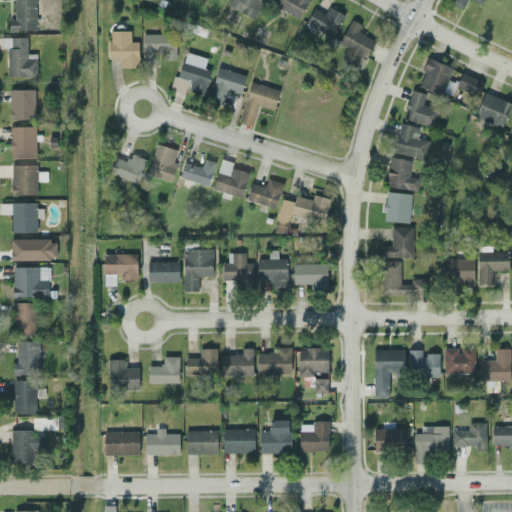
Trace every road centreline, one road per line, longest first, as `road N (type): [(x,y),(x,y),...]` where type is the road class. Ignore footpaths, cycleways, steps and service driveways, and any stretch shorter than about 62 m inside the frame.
road 1 (residential): [(422,0),(374,97),(350,177),(352,511)]
road 2 (residential): [(511,479),(100,485)]
road 3 (residential): [(511,316),(159,319)]
road 4 (residential): [(350,177),(156,114)]
road 5 (residential): [(511,69),(377,0)]
